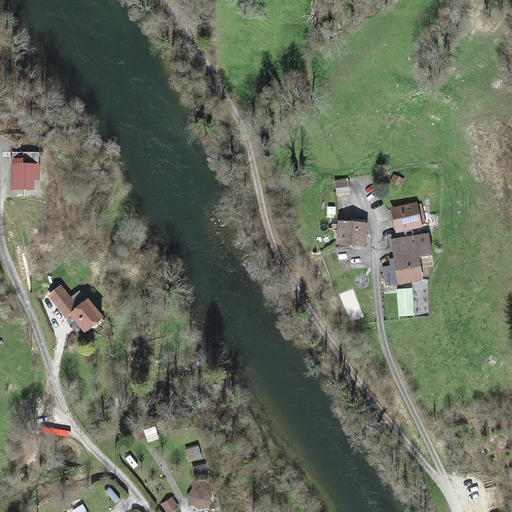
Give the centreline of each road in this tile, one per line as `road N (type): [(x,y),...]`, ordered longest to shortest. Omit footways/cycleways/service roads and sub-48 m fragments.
road 1 (unclassified): [(457,511),(293,280),(271,236),(236,118),(161,0)]
road 2 (unclassified): [(0,234),(60,400),(148,511)]
